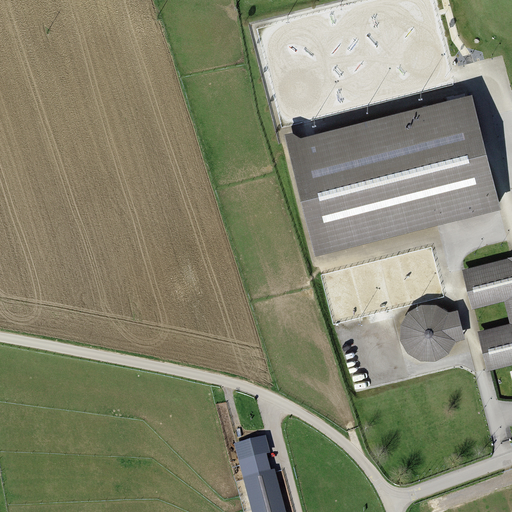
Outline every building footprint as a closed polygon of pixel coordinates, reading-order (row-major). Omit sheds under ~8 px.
[(272,60),(288,123),(446,84),(430,21),(272,60)] [(288,139),(316,251),(500,206),(472,94),(288,139)] [(511,258),(466,269),(475,307),(505,300),(511,323),(481,330),(490,368),(511,362),(511,258)] [(459,310),(450,312),(439,305),(422,305),(410,312),(403,324),(402,338),(411,353),(423,359),(438,359),(450,352),(457,339),(466,337),(459,310)] [(265,435),(234,444),(238,460),(269,452),(265,435)] [(285,511),(274,469),(243,477),(252,511),(285,511)] [(511,511),(511,490),(459,505),(460,511),(511,511)]
